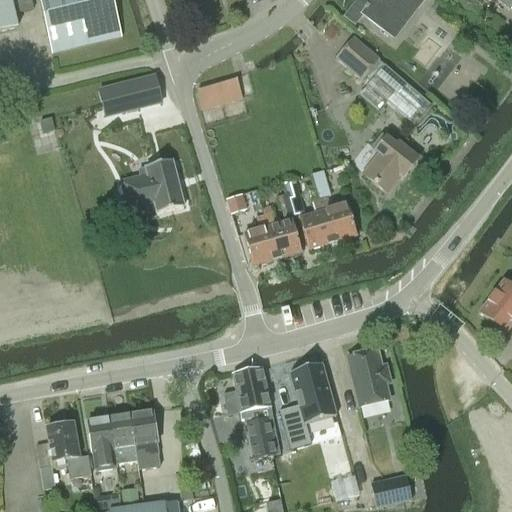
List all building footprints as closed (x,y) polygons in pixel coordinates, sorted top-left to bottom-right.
[(6,0),(0,0),(0,31),(15,28),(6,0)] [(110,0),(36,0),(50,55),(120,38),(110,0)] [(392,41),(423,0),(356,0),(343,19),(353,27),(361,17),(392,41)] [(511,0),(491,0),(507,12),(511,5),(511,0)] [(429,107),(352,40),(335,60),(359,81),(366,87),(357,97),(376,113),(385,104),(412,127),(429,107)] [(432,96),(470,103),(478,59),(459,55),(457,64),(438,60),(432,96)] [(153,78),(97,93),(101,107),(115,104),(118,115),(160,104),(153,78)] [(235,80),(196,91),(194,97),(198,112),(241,100),(235,80)] [(42,135),(52,133),(49,121),(39,124),(42,135)] [(369,149),(378,156),(362,177),(384,194),(397,177),(401,179),(416,160),(397,145),(395,147),(380,135),(369,149)] [(145,177),(121,183),(129,214),(153,208),(155,216),(182,209),(170,163),(143,169),(145,177)] [(329,198),(321,173),(310,176),(313,185),(318,201),(330,246),(355,238),(345,206),(329,211),(326,199),(329,198)] [(293,182),(283,185),(284,190),(286,198),(292,218),(302,214),(294,187),(293,182)] [(313,216),(296,221),(306,253),(330,246),(318,201),(313,185),(318,202),(310,204),(313,216)] [(244,212),(240,197),(225,202),(230,217),(244,212)] [(276,201),(277,203),(282,220),(292,218),(286,198),(276,201)] [(274,227),(271,214),(269,209),(261,211),(263,217),(275,262),(299,255),(290,223),(274,227)] [(263,217),(261,211),(260,211),(262,217),(254,219),(258,232),(241,237),(251,269),(275,262),(263,217)] [(511,290),(501,282),(477,314),(504,335),(511,325),(511,290)] [(376,352),(345,359),(357,410),(388,402),(384,386),(388,385),(384,367),(379,368),(376,352)] [(297,408),(278,414),(288,452),(309,446),(304,427),(334,419),(320,367),(288,375),(297,408)] [(235,394),(221,397),(226,419),(239,416),(240,422),(244,421),(252,462),(278,456),(262,376),(261,371),(260,371),(231,377),(230,377),(235,394)] [(153,446),(156,445),(151,414),(129,417),(134,449),(132,449),(134,464),(135,464),(136,469),(157,466),(153,446)] [(132,449),(134,449),(129,417),(108,420),(115,467),(134,464),(132,449)] [(115,471),(114,467),(115,467),(108,420),(85,424),(90,455),(93,474),(115,471)] [(47,430),(45,431),(47,445),(51,464),(64,462),(68,482),(90,478),(86,458),(78,460),(72,426),(59,428),(56,424),(48,426),(47,430)] [(50,470),(38,472),(41,492),(53,490),(50,470)] [(404,478),(369,486),(375,510),(410,502),(404,478)] [(179,481),(182,499),(191,498),(188,479),(179,481)] [(122,494),(124,511),(139,509),(137,492),(122,494)] [(120,498),(107,499),(109,511),(121,510),(120,498)]
